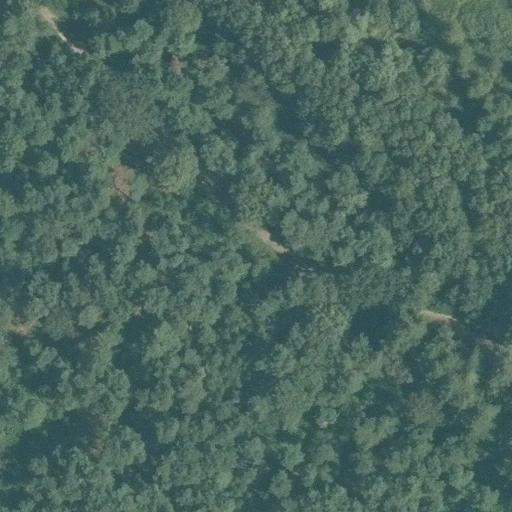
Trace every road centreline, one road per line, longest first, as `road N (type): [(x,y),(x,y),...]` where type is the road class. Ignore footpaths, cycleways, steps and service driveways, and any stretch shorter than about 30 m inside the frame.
road 1 (track): [(45,0),(351,312)]
road 2 (track): [(351,312),(407,312),(511,340)]
